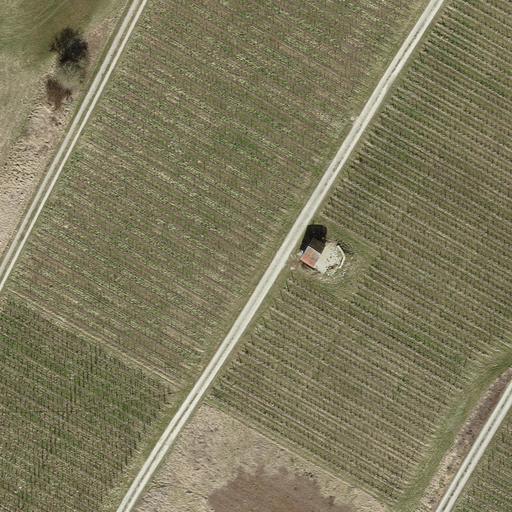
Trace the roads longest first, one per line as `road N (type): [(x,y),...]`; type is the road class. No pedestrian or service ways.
road 1 (track): [(436,0),(124,511)]
road 2 (track): [(139,0),(0,281)]
road 3 (track): [(511,393),(442,511)]
